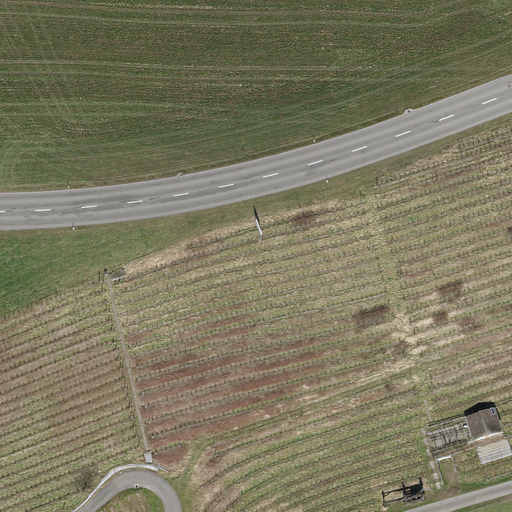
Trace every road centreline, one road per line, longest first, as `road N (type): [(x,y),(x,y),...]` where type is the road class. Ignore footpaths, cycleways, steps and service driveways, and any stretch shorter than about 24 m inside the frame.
road 1 (tertiary): [(511,94),(265,178),(117,203),(0,208)]
road 2 (track): [(85,511),(117,484),(142,477),(163,486),(173,511)]
